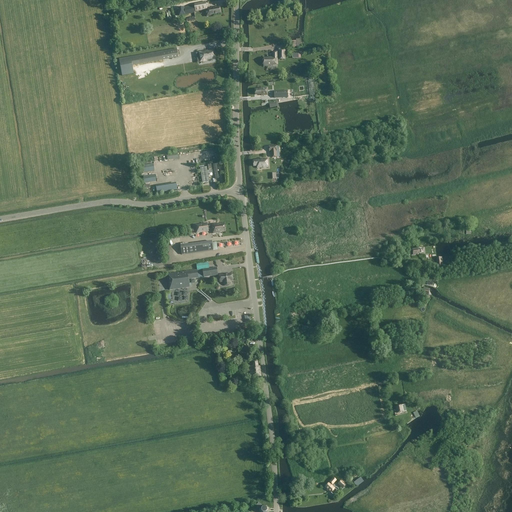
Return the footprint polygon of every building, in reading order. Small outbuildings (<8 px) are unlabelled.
[(207,9),(206,2),(194,4),(194,6),(184,8),(185,15),(195,13),(195,12),(207,9)] [(208,9),(209,11),(205,12),(206,17),(213,16),(213,15),(221,14),(219,7),(211,9),(211,8),(208,9)] [(301,47),(300,39),(296,39),(296,43),(296,40),(290,41),(290,48),(301,47)] [(177,49),(119,59),(120,68),(122,76),(133,74),(132,66),(178,58),(177,49)] [(207,60),(213,59),(212,51),(205,52),(199,53),(201,62),(207,61),(207,60)] [(270,58),(263,58),(263,66),(268,66),(268,65),(277,65),(277,52),(273,52),(273,58),(270,58)] [(256,160),(253,160),(253,166),(256,166),(257,168),(268,167),(267,159),(256,160)] [(153,164),(141,166),(142,173),(154,171),(153,164)] [(205,165),(201,166),(205,182),(209,181),(205,165)] [(207,223),(195,224),(196,233),(208,231),(208,229),(212,229),(211,225),(207,226),(207,223)] [(212,229),(212,233),(218,233),(218,232),(225,231),(224,223),(219,224),(219,223),(211,224),(211,225),(212,229)] [(182,255),(213,250),(211,241),(180,246),(182,255)] [(218,275),(217,268),(197,271),(198,278),(218,275)] [(167,275),(169,290),(189,288),(189,286),(188,279),(198,278),(197,271),(167,275)] [(232,281),(231,274),(224,275),(224,274),(219,275),(220,283),(223,282),(223,283),(224,285),(226,286),(228,285),(230,284),(230,282),(232,281)] [(261,377),(260,367),(258,367),(257,362),(252,362),(253,366),(249,367),(251,378),(261,377)] [(397,414),(404,412),(406,411),(405,405),(402,406),(396,407),(397,414)] [(328,484),(325,488),(331,493),(333,495),(336,491),(334,489),(331,486),(331,485),(332,485),(336,481),(333,478),(328,484)] [(360,478),(354,483),(356,486),(363,481),(360,478)] [(341,480),(337,484),(343,489),(346,485),(341,480)] [(268,511),(269,511),(269,508),(266,506),(262,506),(259,503),(256,506),(260,509),(259,511),(268,511)]
